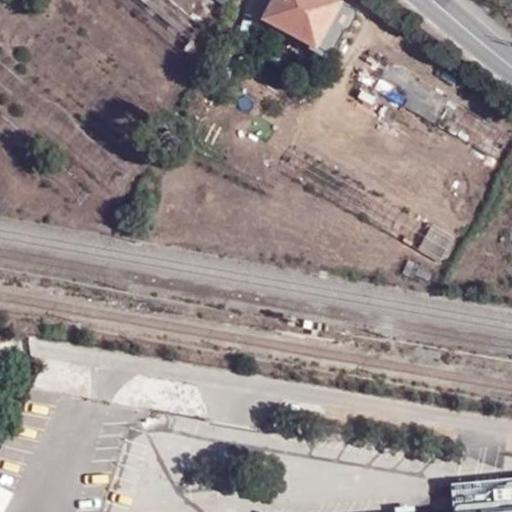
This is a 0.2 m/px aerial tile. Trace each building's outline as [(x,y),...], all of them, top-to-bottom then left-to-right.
[(322,23),(337,32),(349,13),(327,0),(266,0),(258,17),(308,46),(322,23)] [(323,55),(337,32),(322,23),(308,46),(323,55)] [(403,73),(391,93),(436,118),(447,98),(403,73)] [(511,511),(511,477),(451,483),(454,511),(511,511)] [(0,484),(0,511),(3,511),(13,490),(0,484)]
